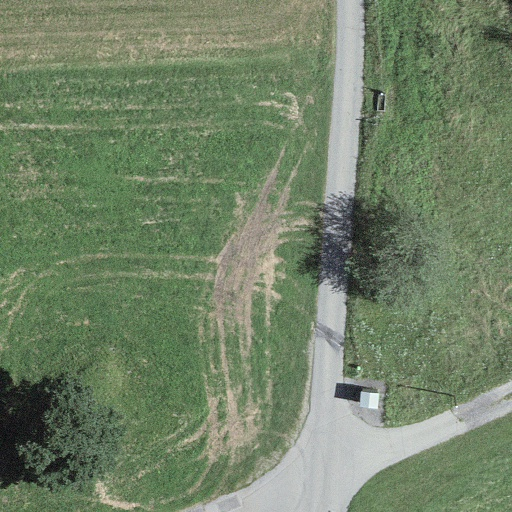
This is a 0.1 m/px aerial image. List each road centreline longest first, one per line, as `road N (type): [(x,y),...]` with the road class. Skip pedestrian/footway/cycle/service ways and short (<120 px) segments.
road 1 (unclassified): [(318,487),(348,0)]
road 2 (track): [(511,394),(318,487)]
